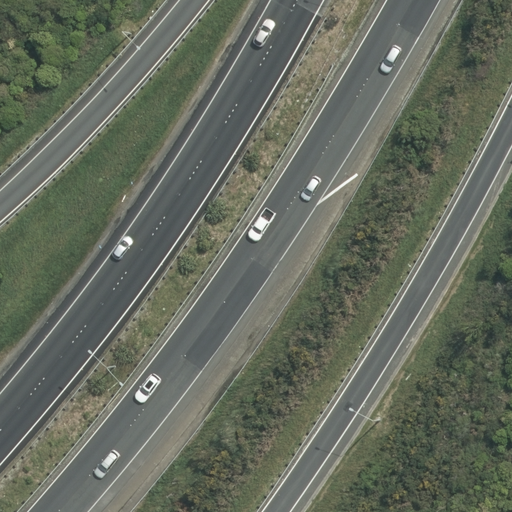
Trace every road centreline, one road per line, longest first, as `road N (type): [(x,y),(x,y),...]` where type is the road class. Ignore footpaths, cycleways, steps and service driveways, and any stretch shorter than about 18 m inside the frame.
road 1 (motorway): [(406,0),(190,355),(60,511)]
road 2 (motorway): [(0,421),(205,160),(294,0)]
road 3 (motorway): [(511,113),(274,511)]
road 4 (motorway): [(0,202),(102,109),(196,0)]
